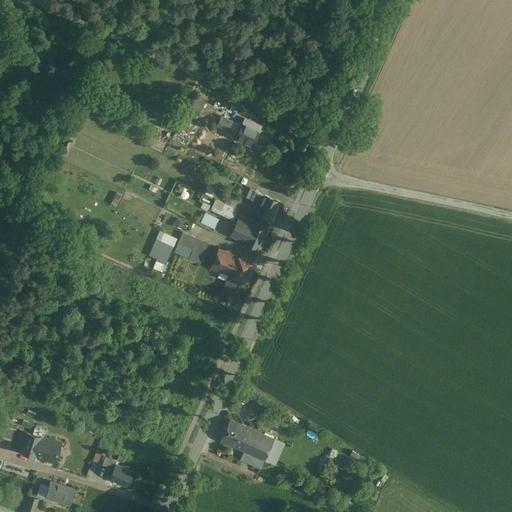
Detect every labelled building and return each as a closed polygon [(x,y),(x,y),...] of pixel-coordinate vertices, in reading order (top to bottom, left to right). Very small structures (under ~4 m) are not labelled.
[(204,102),(195,98),(186,114),(196,119),(204,102)] [(233,122),(221,116),(217,125),(226,130),(228,131),(230,127),(233,122)] [(261,126),(245,119),(243,123),(259,130),(261,126)] [(259,130),(243,123),(239,131),(236,138),(237,138),(247,143),(252,145),(259,130)] [(72,141),(77,130),(68,126),(63,138),(72,141)] [(239,131),(230,127),(228,131),(226,130),(224,135),(236,140),(237,138),(236,138),(239,131)] [(247,143),(237,138),(236,140),(235,142),(245,147),(247,143)] [(72,143),(64,139),(59,151),(67,155),(72,143)] [(264,195),(255,190),(251,199),(256,202),(256,201),(261,203),(264,195)] [(229,194),(225,203),(230,206),(234,196),(229,194)] [(280,202),(264,195),(261,203),(276,210),(280,202)] [(241,200),(234,196),(230,206),(237,209),(241,200)] [(256,202),(251,199),(247,208),(257,212),(261,203),(256,201),(256,202)] [(225,203),(218,200),(213,210),(233,219),(237,209),(230,206),(225,203)] [(276,210),(261,203),(257,212),(272,219),(276,210)] [(200,221),(214,227),(218,217),(204,211),(200,221)] [(251,225),(238,219),(231,234),(244,240),(251,225)] [(267,231),(251,224),(251,225),(244,240),(244,241),(259,248),(267,231)] [(148,255),(165,262),(176,237),(159,229),(148,255)] [(198,239),(183,232),(179,243),(184,245),(193,249),(197,240),(198,239)] [(207,244),(197,240),(193,249),(189,258),(200,262),(207,244)] [(219,249),(212,266),(214,268),(219,271),(222,270),(230,273),(237,256),(236,256),(232,255),(233,254),(232,253),(229,251),(228,252),(227,253),(219,249)] [(253,262),(237,256),(230,273),(222,292),(223,292),(225,287),(227,288),(228,289),(234,291),(239,279),(245,282),(250,269),(253,262)] [(274,438),(230,418),(220,440),(244,451),(264,460),(265,460),(274,438)] [(0,437),(13,440),(16,427),(3,424),(0,437)] [(46,432),(36,429),(34,436),(44,439),(46,432)] [(34,436),(21,433),(15,452),(57,465),(63,445),(44,439),(34,436)] [(283,442),(274,438),(265,460),(274,464),(283,442)] [(104,453),(98,451),(94,461),(100,464),(104,453)] [(264,460),(244,451),(241,456),(244,459),(261,467),(264,460)] [(135,472),(117,464),(118,462),(107,457),(105,464),(116,469),(111,479),(129,487),(135,472)] [(75,489),(50,481),(48,486),(41,484),(37,495),(70,505),(75,489)] [(34,511),(38,499),(30,496),(24,511),(34,511)]
